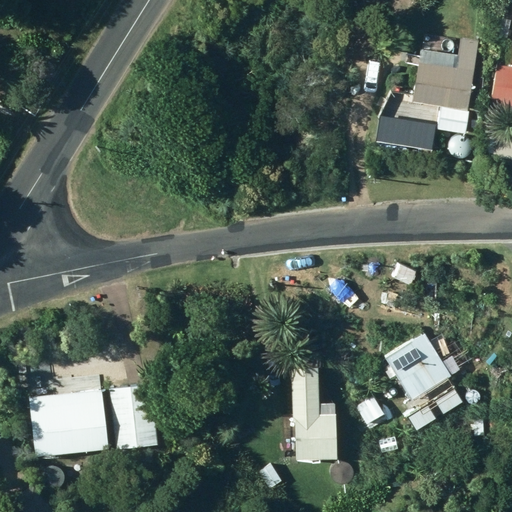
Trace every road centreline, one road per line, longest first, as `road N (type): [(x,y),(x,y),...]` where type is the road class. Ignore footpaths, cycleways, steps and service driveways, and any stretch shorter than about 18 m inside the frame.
road 1 (residential): [(0,282),(302,230),(412,217),(511,218)]
road 2 (residential): [(0,234),(146,0)]
